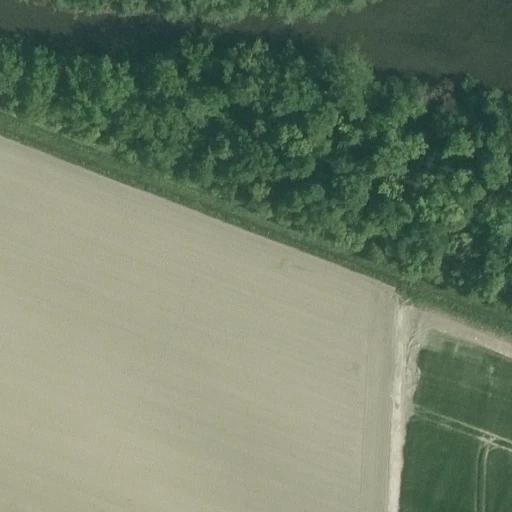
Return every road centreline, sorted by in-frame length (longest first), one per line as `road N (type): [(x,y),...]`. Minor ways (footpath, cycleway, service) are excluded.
road 1 (track): [(0,115),(511,311)]
road 2 (track): [(391,511),(401,310)]
